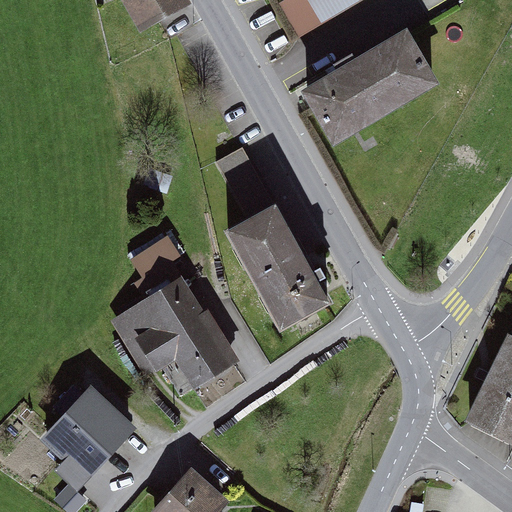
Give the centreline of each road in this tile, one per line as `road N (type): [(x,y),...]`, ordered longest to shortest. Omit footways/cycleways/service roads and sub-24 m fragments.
road 1 (residential): [(201,0),(378,306)]
road 2 (residential): [(378,306),(195,429),(112,511)]
road 3 (residential): [(511,247),(466,310),(407,352)]
road 4 (residential): [(511,502),(413,431)]
